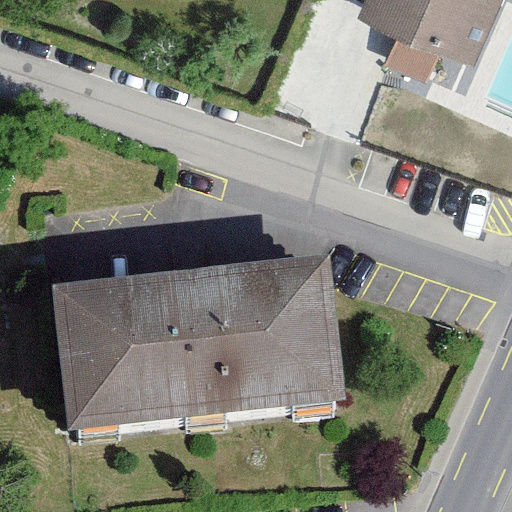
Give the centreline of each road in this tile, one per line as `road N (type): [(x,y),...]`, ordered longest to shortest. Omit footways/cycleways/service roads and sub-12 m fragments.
road 1 (residential): [(511,262),(0,86)]
road 2 (tertiary): [(511,398),(463,511)]
